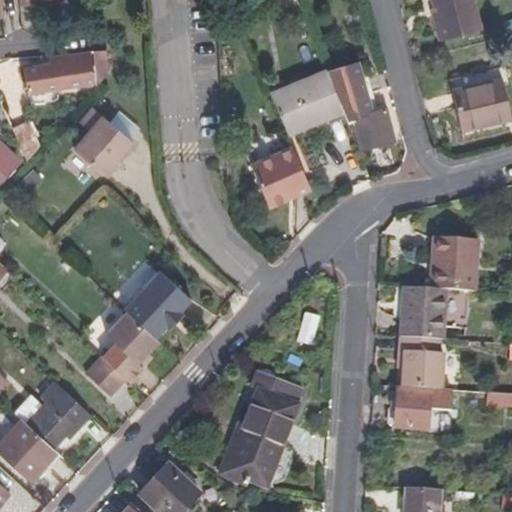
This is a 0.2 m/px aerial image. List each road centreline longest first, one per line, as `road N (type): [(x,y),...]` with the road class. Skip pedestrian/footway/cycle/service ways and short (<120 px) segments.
road 1 (residential): [(356,210),(304,253),(67,511)]
road 2 (residential): [(338,511),(356,210)]
road 3 (residential): [(379,0),(424,191)]
